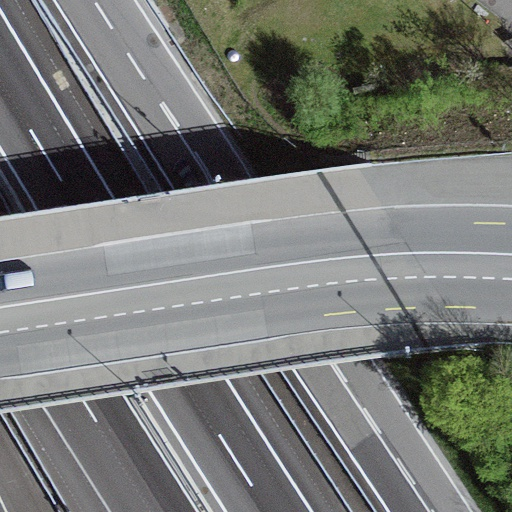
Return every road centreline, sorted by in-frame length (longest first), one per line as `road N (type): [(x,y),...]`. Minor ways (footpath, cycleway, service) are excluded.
road 1 (motorway): [(429,511),(92,0)]
road 2 (primary): [(511,267),(377,266),(0,321)]
road 3 (motorway): [(269,511),(0,78)]
road 4 (motorway): [(0,263),(154,511)]
